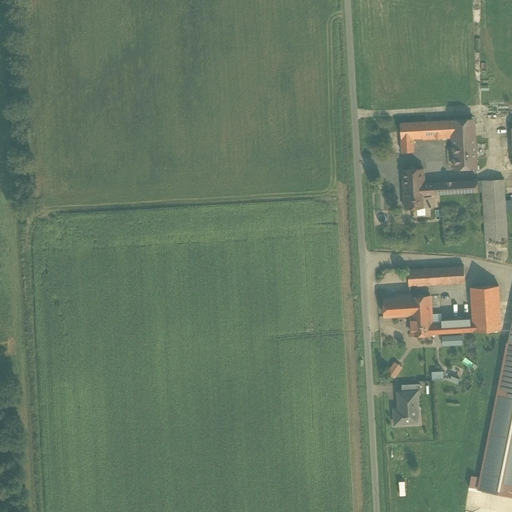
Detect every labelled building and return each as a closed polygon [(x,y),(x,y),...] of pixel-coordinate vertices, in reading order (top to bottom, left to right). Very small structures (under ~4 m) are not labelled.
[(473,120),(451,121),(452,138),(454,169),(476,168),(473,120)] [(451,121),(412,123),(413,139),(422,138),(422,140),(452,138),(451,121)] [(412,123),(400,124),(401,139),(413,139),(412,123)] [(413,139),(401,139),(402,153),(414,152),(413,139)] [(423,169),(403,170),(404,190),(424,188),(424,184),(423,169)] [(504,178),(477,180),(478,191),(483,190),(486,239),(491,239),(491,240),(493,240),(493,239),(503,238),(503,240),(505,240),(504,238),(508,238),(506,211),(505,202),(504,178)] [(477,180),(424,184),(424,188),(424,194),(478,191),(477,180)] [(424,188),(404,190),(405,208),(425,206),(425,197),(424,194),(424,188)] [(463,266),(409,270),(410,286),(464,282),(463,266)] [(501,330),(499,303),(498,286),(470,287),(472,319),(472,322),(473,331),(501,330)] [(430,296),(383,299),(384,316),(411,315),(410,314),(431,313),(430,296)] [(499,303),(501,330),(508,329),(511,320),(510,302),(499,303)] [(432,325),(431,314),(431,313),(410,314),(411,315),(412,336),(432,334),(432,325)] [(431,314),(432,325),(441,324),(441,321),(440,314),(431,314)] [(472,322),(441,324),(432,325),(432,334),(473,331),(472,322)] [(448,341),(449,351),(468,350),(467,340),(448,341)] [(511,343),(507,342),(478,489),(511,496),(511,343)] [(395,359),(388,370),(396,376),(403,365),(395,359)] [(419,384),(401,385),(402,392),(417,392),(420,392),(419,384)] [(402,392),(398,393),(398,410),(399,415),(394,415),(395,425),(402,425),(402,426),(408,425),(408,424),(418,424),(418,415),(415,415),(415,403),(417,403),(417,392),(402,392)]
